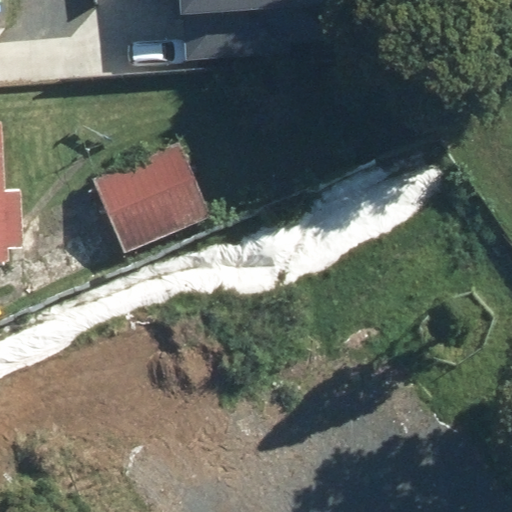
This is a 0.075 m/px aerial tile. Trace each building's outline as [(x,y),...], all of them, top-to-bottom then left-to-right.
[(0,0),(0,31),(12,31),(11,0),(0,0)] [(187,0),(123,0),(98,2),(103,73),(192,67),(187,0)] [(37,242),(35,184),(14,185),(11,128),(0,128),(0,273),(18,272),(17,243),(37,242)] [(197,138),(99,179),(132,257),(230,216),(197,138)] [(511,511),(511,288),(486,249),(350,333),(461,511),(511,511)] [(173,511),(283,452),(206,312),(42,401),(8,338),(0,342),(0,511),(68,511),(78,507),(80,511),(173,511)]
